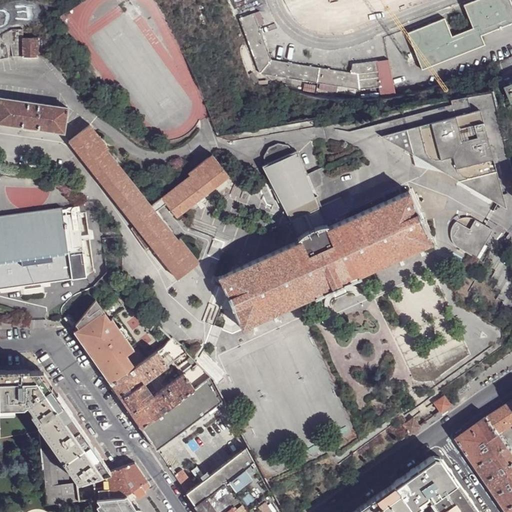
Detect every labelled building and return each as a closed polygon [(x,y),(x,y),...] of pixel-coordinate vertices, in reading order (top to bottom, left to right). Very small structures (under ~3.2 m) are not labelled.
[(390,0),(383,0),(361,9),(366,22),(394,11),(390,0)] [(445,18),(407,33),(422,70),(474,50),(472,45),(484,41),(482,36),(511,23),(511,4),(511,1),(506,3),(504,0),(477,0),(464,5),(473,28),(452,37),(445,18)] [(252,15),(239,20),(260,74),(315,82),(336,86),(356,88),(379,85),(377,61),(351,66),(351,73),(270,60),(252,15)] [(37,37),(23,37),(23,54),(23,58),(37,58),(37,37)] [(484,41),(472,45),(474,50),(485,45),(484,41)] [(245,52),(240,54),(252,84),(257,82),(245,52)] [(0,123),(64,133),(67,108),(0,98),(0,123)] [(457,116),(387,134),(489,196),(503,192),(484,120),(476,122),(472,108),(456,112),(457,116)] [(178,241),(172,234),(173,233),(158,211),(164,205),(176,219),(228,177),(217,163),(211,156),(188,174),(189,176),(172,190),(160,200),(153,205),(151,207),(107,150),(108,149),(89,125),(68,142),(104,187),(134,226),(131,228),(145,251),(151,247),(177,280),(199,263),(180,239),(178,241)] [(283,211),(289,221),(290,220),(320,207),(316,196),(297,150),(295,151),(289,144),(279,142),(269,146),(264,154),(265,164),(263,165),(270,179),(281,201),(279,202),(283,210),(283,211)] [(270,179),(269,180),(278,202),(279,202),(281,201),(270,179)] [(242,328),(315,295),(316,296),(331,289),(344,284),(360,277),(359,275),(432,242),(408,190),(328,226),(327,224),(325,224),(320,225),(315,226),(310,228),(304,232),(301,234),(299,236),(300,239),(218,275),(227,296),(225,294),(220,306),(235,312),(242,328)] [(503,192),(489,196),(506,206),(503,192)] [(87,277),(83,250),(79,214),(64,216),(63,207),(0,215),(0,288),(24,285),(41,283),(87,277)] [(290,220),(299,236),(301,234),(304,232),(310,228),(315,226),(320,225),(325,224),(327,224),(320,207),(290,220)] [(457,221),(454,227),(453,228),(452,232),(452,235),(453,238),(454,240),(455,243),(456,245),(458,247),(461,250),(484,263),(492,248),(485,244),(478,240),(486,226),(476,220),(470,229),(457,221)] [(486,226),(478,240),(485,244),(493,230),(486,226)] [(400,290),(435,372),(450,365),(414,283),(400,290)] [(334,291),(337,297),(346,293),(344,287),(346,286),(344,284),(331,289),(332,292),(334,291)] [(78,322),(72,329),(75,333),(78,331),(83,340),(86,338),(89,343),(84,347),(92,358),(110,384),(134,367),(126,356),(134,350),(109,321),(111,319),(95,300),(93,303),(78,322)] [(69,315),(66,318),(66,319),(72,329),(78,322),(69,315)] [(78,331),(75,333),(84,347),(89,343),(86,338),(83,340),(78,331)] [(134,367),(110,384),(126,406),(141,427),(210,376),(186,352),(181,343),(180,342),(173,336),(172,336),(162,348),(134,367)] [(0,411),(33,411),(28,404),(52,387),(40,371),(20,371),(0,372),(0,411)] [(141,427),(156,449),(202,416),(224,400),(214,380),(210,376),(141,427)] [(33,411),(56,444),(53,445),(56,449),(58,447),(65,457),(66,459),(73,468),(70,470),(73,474),(76,472),(82,481),(111,471),(103,460),(82,429),(52,387),(28,404),(33,411)] [(434,403),(441,412),(450,406),(443,396),(434,403)] [(419,398),(413,402),(413,403),(416,407),(423,402),(420,398),(419,398)] [(487,416),(499,433),(511,424),(511,399),(503,405),(487,416)] [(457,437),(478,466),(508,445),(499,433),(487,416),(472,427),(457,437)] [(421,427),(414,417),(409,421),(404,424),(411,434),(421,427)] [(488,481),(498,495),(511,484),(511,450),(508,445),(478,466),(488,481)] [(208,476),(194,487),(182,471),(175,476),(189,497),(195,505),(255,460),(248,446),(238,454),(208,476)] [(80,500),(78,483),(58,485),(54,450),(41,451),(47,504),(80,500)] [(433,497),(457,480),(440,456),(434,454),(411,471),(394,482),(412,510),(421,504),(419,501),(424,497),(423,496),(427,493),(423,488),(426,486),(429,489),(428,490),(433,497)] [(282,511),(265,479),(255,460),(195,505),(199,511),(282,511)] [(126,494),(133,489),(138,496),(145,491),(144,489),(151,484),(136,463),(111,471),(82,481),(78,482),(78,483),(80,500),(124,495),(126,494)] [(467,494),(457,480),(433,497),(430,500),(432,502),(438,511),(473,511),(477,509),(467,494)] [(354,511),(352,511),(409,511),(413,510),(412,510),(394,482),(389,486),(354,511)] [(503,502),(507,509),(511,505),(511,484),(498,495),(503,502)] [(412,510),(413,510),(413,511),(418,511),(432,502),(430,500),(433,497),(428,490),(429,489),(426,486),(423,488),(427,493),(423,496),(424,497),(419,501),(421,504),(412,510)] [(124,495),(96,498),(105,511),(138,511),(133,504),(126,494),(124,495)]
